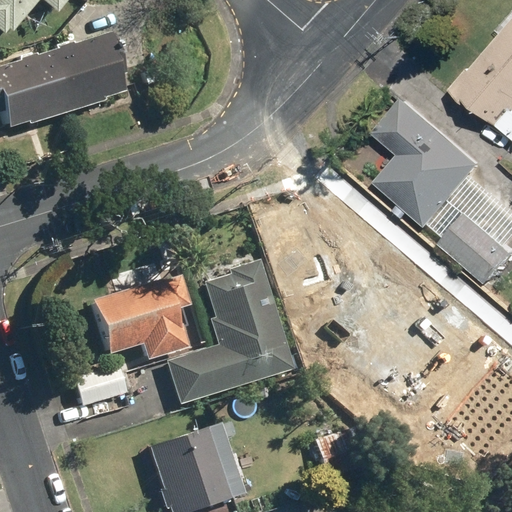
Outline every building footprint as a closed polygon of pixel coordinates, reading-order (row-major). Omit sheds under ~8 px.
[(0,0),(0,36),(22,11),(29,3),(43,16),(57,0),(0,0)] [(511,21),(473,69),(469,65),(450,88),(472,105),(474,102),(511,133),(511,21)] [(0,136),(1,138),(120,101),(101,42),(0,73),(0,136)] [(511,204),(473,172),(480,163),(402,98),(374,131),(399,152),(375,181),(443,236),(438,242),(487,282),(511,252),(511,248),(506,244),(511,236),(511,204)] [(398,268),(354,231),(286,310),(331,348),(398,268)] [(206,318),(201,320),(210,346),(157,362),(170,405),(286,368),(251,259),(221,269),(223,274),(195,283),(206,318)] [(181,306),(171,275),(84,301),(100,354),(133,344),(138,360),(179,348),(167,310),(181,306)] [(400,324),(382,308),(358,336),(376,351),(400,324)] [(511,389),(511,372),(472,340),(403,422),(451,461),(511,389)] [(118,393),(108,364),(63,379),(72,407),(118,393)] [(425,392),(408,375),(394,389),(411,405),(425,392)] [(184,511),(236,495),(212,422),(139,446),(160,511),(184,511)] [(362,466),(347,424),(305,440),(320,481),(362,466)]
